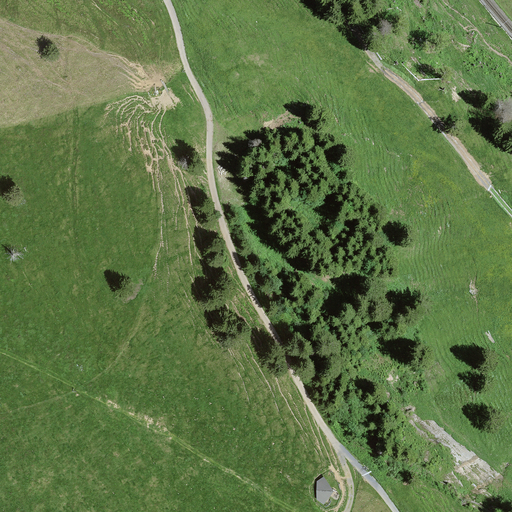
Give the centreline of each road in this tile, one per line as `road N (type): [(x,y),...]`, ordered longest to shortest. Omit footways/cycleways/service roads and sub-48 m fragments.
road 1 (track): [(164,0),(202,104),(214,205),(228,248),(310,410),(353,460)]
road 2 (track): [(331,0),(377,65),(511,218)]
